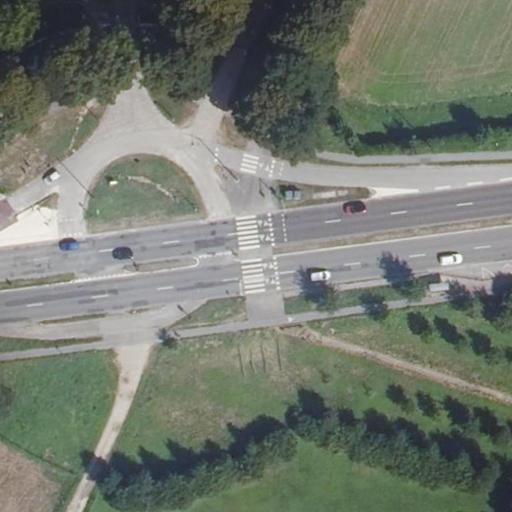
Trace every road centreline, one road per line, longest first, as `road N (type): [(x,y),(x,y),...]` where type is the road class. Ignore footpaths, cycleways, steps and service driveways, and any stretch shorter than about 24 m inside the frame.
road 1 (primary): [(206,281),(511,243)]
road 2 (secondary): [(463,204),(191,156)]
road 3 (primary): [(463,204),(216,237)]
road 4 (track): [(126,325),(133,379),(71,511)]
road 5 (track): [(259,0),(191,156)]
road 6 (primary): [(216,237),(84,252)]
road 7 (secondary): [(0,321),(19,332),(126,325)]
road 8 (secondary): [(191,156),(171,143),(130,136),(82,169)]
